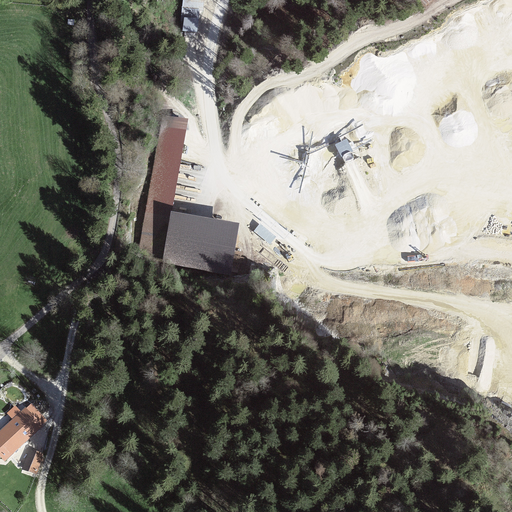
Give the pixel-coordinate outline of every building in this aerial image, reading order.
[(204,0),(185,0),(183,24),(187,25),(186,34),(196,35),(198,13),(203,13),(204,0)] [(177,74),(179,87),(186,85),(184,73),(177,74)] [(187,123),(166,119),(159,160),(180,164),(187,123)] [(181,167),(158,164),(142,260),(164,264),(181,167)] [(174,227),(167,265),(231,275),(237,237),(174,227)] [(48,423),(33,408),(0,438),(0,453),(7,461),(48,423)] [(25,471),(38,476),(44,456),(32,452),(25,471)]
